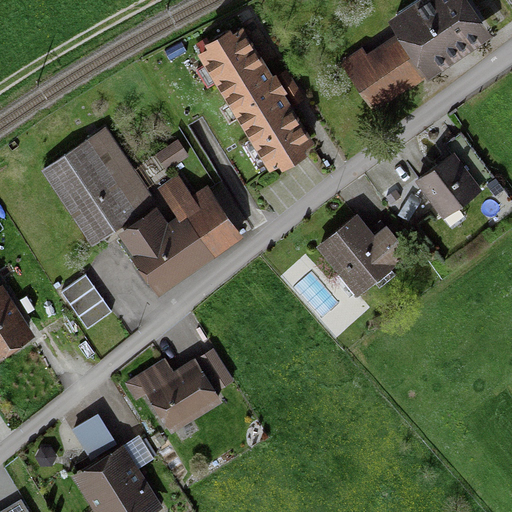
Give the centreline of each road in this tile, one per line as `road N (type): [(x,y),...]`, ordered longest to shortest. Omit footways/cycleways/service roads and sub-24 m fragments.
road 1 (residential): [(0,452),(511,52)]
road 2 (track): [(0,90),(90,31),(157,0)]
